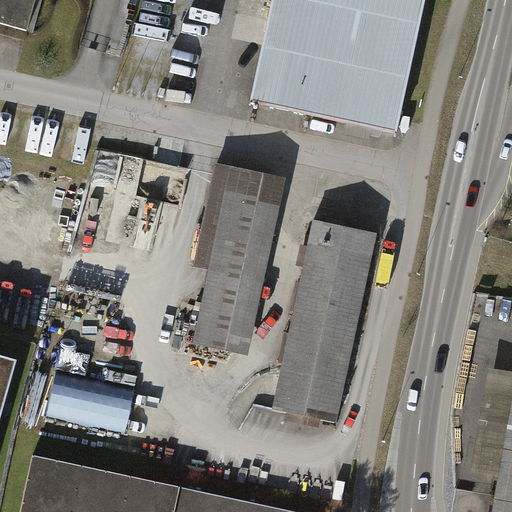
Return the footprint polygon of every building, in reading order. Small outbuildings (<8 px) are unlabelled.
[(0,0),(0,33),(21,39),(33,1),(47,5),(48,0),(0,0)] [(425,0),(274,0),(254,99),(397,130),(425,0)] [(197,345),(245,356),(284,185),(214,170),(191,268),(214,273),(197,345)] [(317,227),(276,410),(333,423),(374,239),(317,227)] [(47,417),(127,435),(137,391),(57,373),(47,417)] [(511,511),(511,385),(491,383),(478,471),(503,475),(497,511),(511,511)] [(288,511),(34,455),(20,511),(288,511)]
